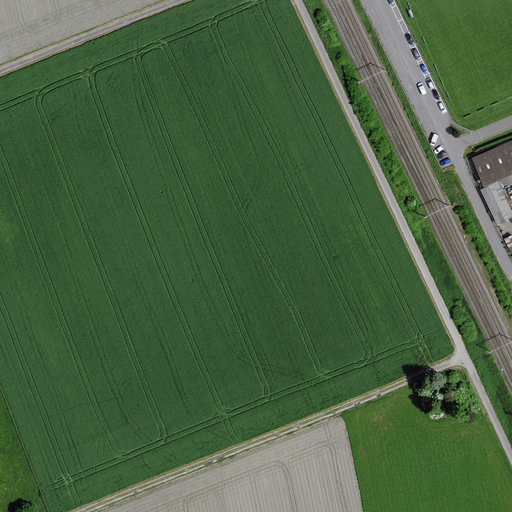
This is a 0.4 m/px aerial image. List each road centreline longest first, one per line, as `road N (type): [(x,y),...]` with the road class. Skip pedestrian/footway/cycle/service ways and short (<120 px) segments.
road 1 (unclassified): [(511,457),(298,0)]
road 2 (track): [(81,511),(465,356)]
road 3 (unclassified): [(511,271),(383,0)]
road 4 (track): [(180,0),(0,71)]
